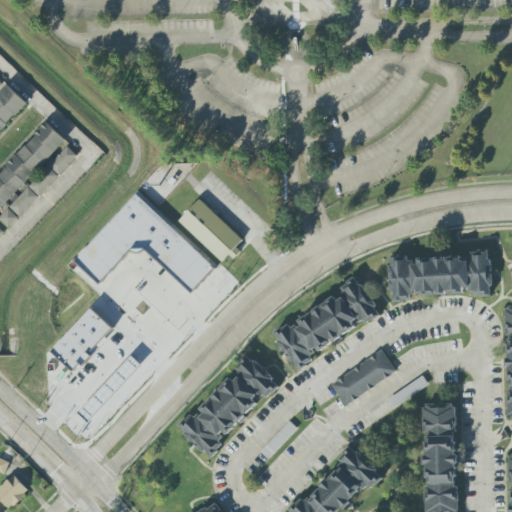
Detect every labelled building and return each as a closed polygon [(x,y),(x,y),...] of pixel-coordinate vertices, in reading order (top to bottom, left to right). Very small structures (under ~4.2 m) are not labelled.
[(0,132),(28,104),(8,85),(0,94),(0,132)] [(0,211),(18,190),(20,191),(65,139),(45,122),(0,173),(0,211)] [(0,218),(0,220),(9,229),(77,156),(67,146),(0,218)] [(68,266),(100,296),(105,291),(115,300),(126,289),(129,291),(131,289),(153,308),(177,281),(192,294),(217,266),(136,192),(68,266)] [(223,262),(229,255),(234,260),(241,252),(236,248),(243,240),(199,200),(179,222),(223,262)] [(492,296),(489,251),(470,252),(471,261),(462,262),(461,256),(413,259),(413,255),(389,257),(392,302),(416,301),(416,297),(468,293),(469,297),(492,296)] [(296,372),(318,360),(314,353),(357,329),(356,327),(379,315),(358,277),(340,287),(344,294),(297,320),(300,325),(292,329),(289,324),(274,333),(296,372)] [(50,351),(74,373),(114,329),(90,308),(50,351)] [(346,406),(396,372),(382,350),(331,385),(346,406)] [(278,384),(248,355),(234,369),(238,372),(198,413),(195,410),(178,428),(211,459),(227,442),(225,439),(278,384)] [(424,511),(455,511),(457,405),(424,404),(423,433),(426,433),(424,511)] [(269,459),(297,429),(289,422),(261,452),(269,459)] [(341,511),(381,475),(352,445),(336,461),(341,466),(291,511),(341,511)] [(10,463),(0,458),(0,472),(5,474),(10,463)] [(0,500),(9,510),(29,491),(14,476),(0,488),(0,500)]
